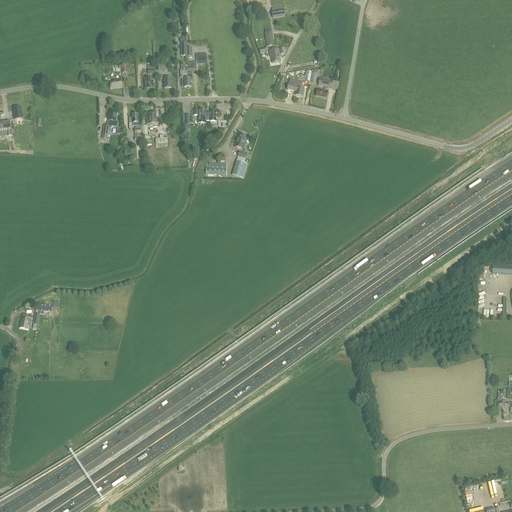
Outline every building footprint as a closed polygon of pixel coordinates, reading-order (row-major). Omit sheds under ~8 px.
[(271,8),(273,18),(286,16),(283,6),(271,8)] [(270,32),(265,33),(267,47),(274,46),(272,32),(270,32)] [(270,57),(271,57),(272,63),(281,62),(280,56),(281,56),(280,55),(281,55),(284,54),(283,49),(280,49),(269,51),(270,57)] [(207,54),(196,54),(196,58),(197,62),(198,62),(198,64),(208,64),(207,61),(207,58),(207,54)] [(187,66),(188,88),(192,87),(191,80),(193,80),(192,73),(196,72),(196,62),(187,62),(187,66)] [(309,85),(310,82),(312,73),(306,72),(305,78),(304,82),(290,80),(289,85),(288,85),(287,90),(297,92),(296,96),(303,97),(305,88),(308,89),(309,85)] [(312,73),(310,82),(316,83),(318,74),(312,73)] [(144,82),(145,82),(145,89),(147,89),(147,90),(150,90),(150,89),(152,89),(152,87),(154,87),(153,81),(152,81),(152,78),(144,78),(144,82)] [(164,88),(172,88),(172,78),(164,78),(164,88)] [(324,87),(329,88),(338,89),(339,82),(320,78),(318,86),(324,87)] [(122,88),(121,79),(119,79),(119,80),(109,81),(110,90),(122,88)] [(328,92),(329,88),(324,87),(324,91),(317,90),(316,96),(327,98),(328,92)] [(21,107),(13,108),(15,120),(23,118),(21,107)] [(206,121),(207,121),(207,112),(206,112),(206,110),(194,110),(194,116),(198,116),(198,123),(206,123),(206,121)] [(108,121),(107,125),(117,127),(118,122),(116,121),(117,113),(110,112),(108,120),(108,121)] [(207,112),(207,121),(210,121),(210,122),(216,122),(216,112),(210,112),(207,112)] [(149,124),(150,124),(150,125),(152,125),(152,124),(157,124),(156,113),(149,114),(149,118),(146,118),(147,124),(149,124)] [(133,127),(135,126),(139,126),(138,123),(139,123),(138,114),(132,115),(132,118),(129,118),(129,123),(132,123),(133,127)] [(10,121),(0,122),(0,136),(12,135),(10,121)] [(219,121),(218,128),(219,128),(218,132),(224,133),(224,128),(227,128),(227,121),(219,121)] [(104,126),(102,139),(108,140),(110,127),(104,126)] [(236,140),(234,147),(244,150),(246,143),(245,142),(247,136),(239,134),(237,140),(236,140)] [(247,165),(244,164),(237,162),(233,175),(243,178),(247,165)] [(206,168),(206,176),(227,177),(227,169),(224,169),(225,164),(209,163),(209,168),(206,168)] [(511,264),(493,263),(492,274),(511,274),(511,264)] [(52,312),(52,305),(40,305),(36,306),(35,313),(33,325),(34,325),(33,329),(37,329),(38,326),(39,326),(40,314),(44,315),(44,312),(52,312)] [(486,314),(492,312),(491,309),(493,308),(491,305),(484,307),(486,314)] [(28,330),(28,326),(30,326),(31,321),(26,320),(27,315),(23,315),(22,319),(20,328),(28,330)] [(494,401),(495,408),(505,408),(505,400),(494,401)]
